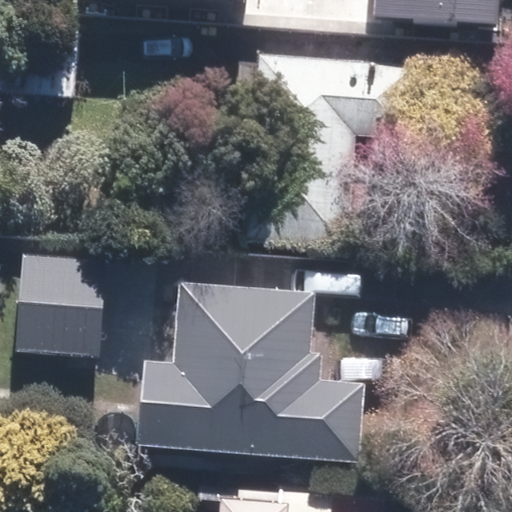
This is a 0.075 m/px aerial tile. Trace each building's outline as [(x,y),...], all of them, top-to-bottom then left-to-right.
[(497,0),(374,0),(373,14),(414,18),(413,23),(458,27),(458,22),(496,25),(497,0)] [(5,24),(0,72),(0,92),(72,99),(79,32),(5,24)] [(417,69),(259,58),(247,245),(347,252),(355,138),(412,142),(417,69)] [(23,262),(17,353),(98,358),(104,267),(23,262)] [(146,369),(140,451),(356,466),(362,388),(319,385),(321,361),(309,360),(313,300),(177,290),(172,371),(146,369)]
